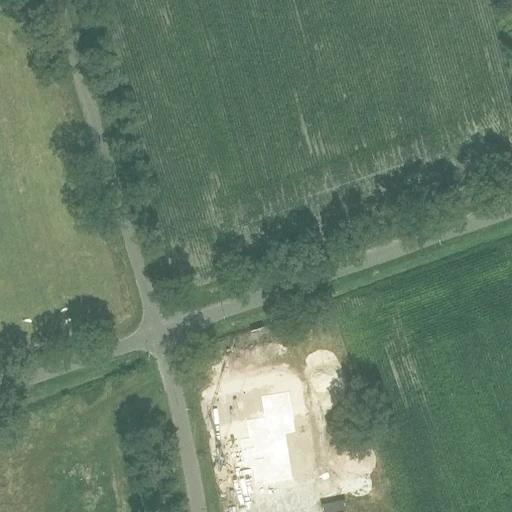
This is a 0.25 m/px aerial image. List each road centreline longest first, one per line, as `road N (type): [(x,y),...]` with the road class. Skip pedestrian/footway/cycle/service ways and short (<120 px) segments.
road 1 (unclassified): [(160,335),(511,210)]
road 2 (unclassified): [(160,335),(57,0)]
road 3 (unclassified): [(196,511),(160,335)]
road 4 (unclassified): [(0,392),(160,335)]
